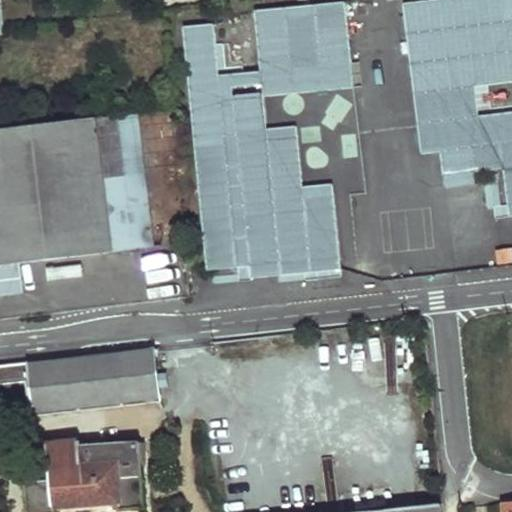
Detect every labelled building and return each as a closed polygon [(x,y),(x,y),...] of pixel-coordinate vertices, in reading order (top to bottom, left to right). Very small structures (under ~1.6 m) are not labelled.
[(351,0),(260,0),(266,56),(356,47),(351,0)] [(511,107),(485,111),(481,80),(511,76),(511,0),(410,0),(421,88),(429,147),(448,145),(451,169),(492,164),(510,162),(511,178),(511,107)] [(192,13),(196,63),(198,84),(202,129),(208,202),(214,264),(255,260),(256,272),(346,264),(339,191),(309,194),(303,121),(271,123),(268,89),(267,78),(237,81),(236,71),(235,59),(223,61),(219,10),(192,13)] [(266,56),(235,59),(236,71),(266,68),(267,78),(268,89),(358,72),(356,47),(266,56)] [(18,260),(114,248),(103,174),(130,170),(121,116),(120,110),(0,126),(0,294),(22,291),(18,260)] [(171,110),(121,116),(130,170),(149,168),(149,171),(175,167),(171,110)] [(103,174),(114,248),(158,241),(149,171),(149,168),(130,170),(103,174)] [(462,267),(491,264),(511,261),(511,248),(490,251),(488,239),(482,191),(453,195),(462,267)] [(511,236),(488,239),(490,251),(511,248),(511,236)] [(0,363),(0,380),(32,378),(36,412),(161,397),(157,345),(0,363)] [(53,480),(27,483),(29,511),(61,511),(61,505),(123,500),(124,508),(152,505),(150,495),(148,495),(142,440),(82,447),(82,442),(50,445),(53,480)] [(342,511),(449,511),(448,504),(448,501),(342,511)]
